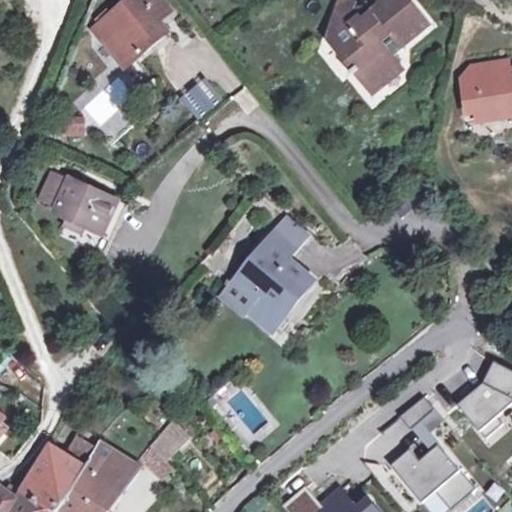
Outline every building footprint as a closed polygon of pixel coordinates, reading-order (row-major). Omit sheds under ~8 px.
[(156,19),(141,0),(132,0),(96,29),(126,67),(167,35),(156,19)] [(141,0),(156,19),(167,10),(159,0),(141,0)] [(348,29),(332,42),(372,90),(402,65),(394,55),(403,48),(403,44),(428,23),(408,0),(379,0),(376,2),(382,8),(365,21),(363,18),(362,19),(352,15),(355,2),(347,0),(338,0),(332,22),(344,25),(348,29)] [(344,25),(332,22),(328,37),(332,42),(348,29),(344,25)] [(462,83),(466,104),(473,103),(475,116),(497,113),(499,121),(511,118),(511,73),(511,74),(510,63),(490,66),(491,69),(471,73),(462,83)] [(194,118),(220,97),(204,76),(178,96),(194,118)] [(473,103),(466,104),(468,117),(475,116),(473,103)] [(497,113),(475,116),(477,124),(499,121),(497,113)] [(63,120),(66,137),(85,134),(82,116),(63,120)] [(127,205),(82,187),(79,193),(66,188),(70,180),(54,174),(43,202),(58,209),(56,214),(70,220),(67,227),(82,234),(78,244),(105,255),(112,237),(127,205)] [(79,193),(82,187),(70,180),(66,188),(79,193)] [(284,227),(275,236),(284,244),(277,254),(285,261),(301,242),(284,227)] [(259,300),(248,314),(254,319),(271,333),(285,317),(276,310),(304,277),(285,261),(277,254),(284,244),(275,236),(237,282),(259,300)] [(304,277),(276,310),(285,317),(286,318),(314,284),(304,277)] [(259,300),(237,282),(227,295),(222,301),(243,319),(248,314),(259,300)] [(482,385),(457,404),(479,430),(511,403),(511,369),(493,360),(482,385)] [(424,396),(399,413),(410,428),(435,410),(424,396)] [(155,447),(168,461),(191,438),(176,421),(155,447)] [(87,469),(98,448),(78,437),(66,456),(87,469)] [(60,511),(104,511),(137,466),(136,466),(100,444),(98,448),(87,469),(60,511)] [(410,446),(393,464),(421,504),(460,471),(438,444),(418,460),(410,446)] [(176,469),(168,461),(155,447),(153,445),(138,463),(163,481),(176,469)] [(60,511),(87,469),(66,456),(52,449),(24,494),(51,511),(60,511)] [(305,486),(281,508),(284,511),(383,511),(371,496),(359,504),(340,483),(321,502),(305,486)] [(0,511),(12,511),(20,501),(2,491),(0,494),(0,511)] [(20,501),(12,511),(51,511),(24,494),(20,501)]
